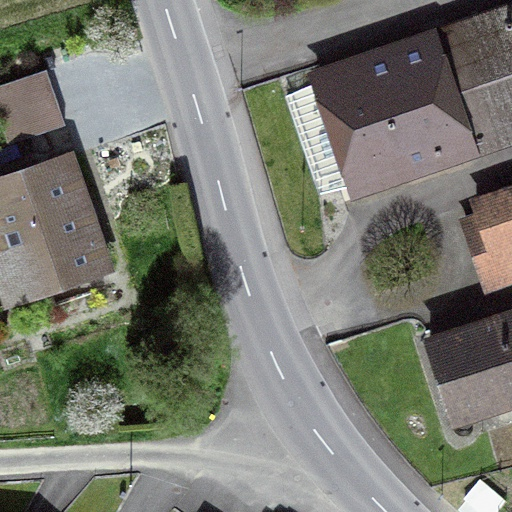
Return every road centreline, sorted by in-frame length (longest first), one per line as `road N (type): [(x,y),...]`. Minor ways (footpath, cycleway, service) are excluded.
road 1 (tertiary): [(150,0),(246,294),(296,404),(353,478)]
road 2 (residential): [(105,464),(205,463),(353,478)]
